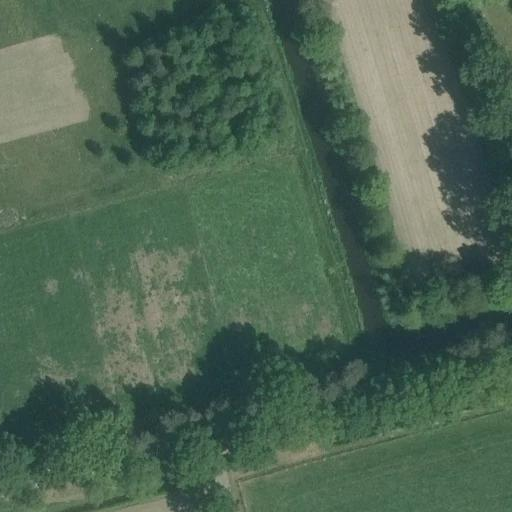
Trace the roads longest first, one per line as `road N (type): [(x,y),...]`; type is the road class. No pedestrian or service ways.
road 1 (unclassified): [(212,435),(511,354)]
road 2 (unclassified): [(0,491),(212,435)]
